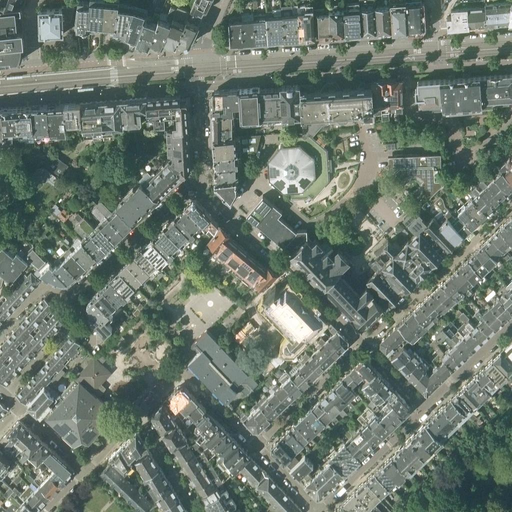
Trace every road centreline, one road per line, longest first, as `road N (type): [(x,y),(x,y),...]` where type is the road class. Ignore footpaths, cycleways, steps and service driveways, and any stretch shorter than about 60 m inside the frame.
road 1 (residential): [(199,85),(511,62)]
road 2 (residential): [(86,469),(182,372),(256,445)]
road 3 (tertiary): [(433,44),(198,61)]
road 4 (residential): [(362,343),(199,185)]
road 5 (residential): [(511,200),(362,343)]
road 6 (tertiary): [(198,61),(0,72)]
road 7 (residential): [(199,185),(189,185),(68,302)]
road 8 (residential): [(424,407),(318,509)]
road 9 (residential): [(256,445),(362,343)]
road 10 (residential): [(5,394),(75,321),(68,302)]
road 11 (residential): [(511,323),(424,407)]
